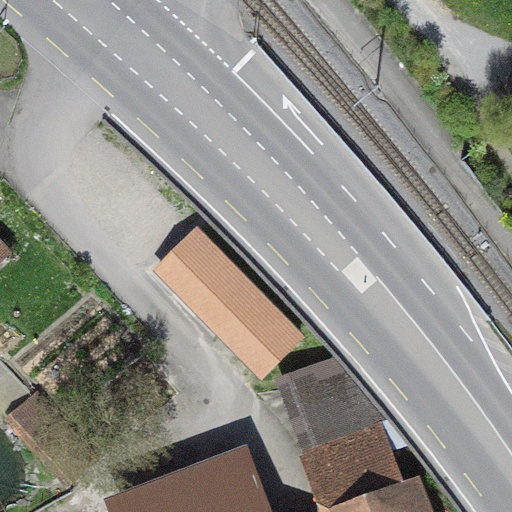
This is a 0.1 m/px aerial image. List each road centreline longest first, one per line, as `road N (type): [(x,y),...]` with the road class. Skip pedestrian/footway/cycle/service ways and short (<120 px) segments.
road 1 (secondary): [(511,467),(236,141),(107,8)]
road 2 (residential): [(193,351),(45,189),(107,8)]
road 3 (unclassified): [(511,262),(317,0)]
